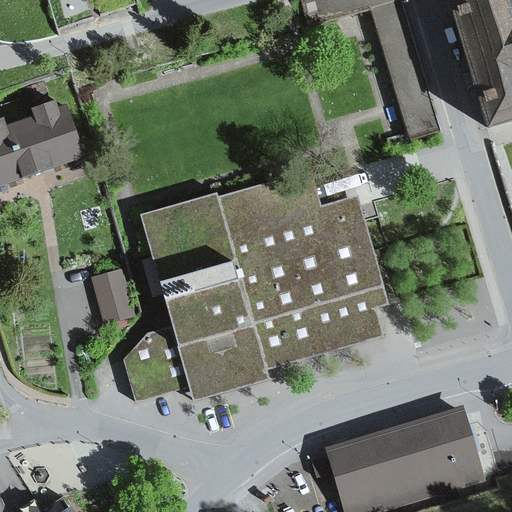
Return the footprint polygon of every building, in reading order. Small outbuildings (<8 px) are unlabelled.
[(402,0),(298,0),(306,25),(369,7),(407,142),(440,133),(402,0)] [(511,0),(435,0),(476,136),(511,125),(511,0)] [(42,82),(18,90),(23,104),(47,97),(42,82)] [(0,189),(80,160),(62,110),(55,112),(52,103),(27,113),(30,120),(7,129),(3,118),(0,119),(0,189)] [(218,194),(137,216),(169,330),(147,336),(124,362),(135,404),(185,390),(190,405),(268,383),(264,368),(381,335),(374,310),(387,306),(357,199),(318,210),(308,174),(219,198),(218,194)] [(120,272),(91,281),(103,324),(132,316),(120,272)] [(462,412),(326,453),(344,511),(385,511),(484,482),(462,412)] [(19,511),(67,511),(60,500),(40,511),(34,502),(19,511)]
